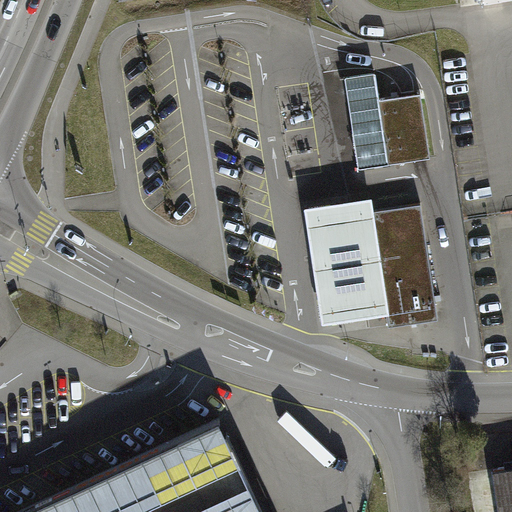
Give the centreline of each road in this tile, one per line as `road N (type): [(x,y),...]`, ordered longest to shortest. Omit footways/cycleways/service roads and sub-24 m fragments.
road 1 (unclassified): [(0,233),(161,314),(295,364),(404,390)]
road 2 (secondary): [(0,154),(70,0)]
road 3 (residential): [(414,511),(400,417),(404,390)]
